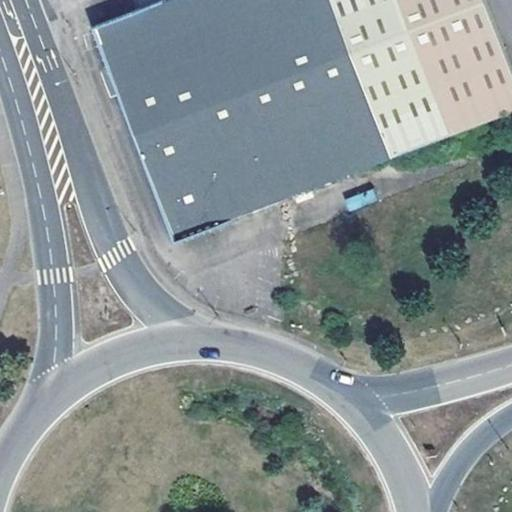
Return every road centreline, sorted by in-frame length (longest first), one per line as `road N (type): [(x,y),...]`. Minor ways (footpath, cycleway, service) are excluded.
road 1 (secondary): [(54,158),(49,398)]
road 2 (secondary): [(182,342),(54,158)]
road 3 (primary): [(352,404),(274,355),(182,342)]
road 4 (secondary): [(3,0),(54,158)]
road 5 (primary): [(511,371),(383,404),(352,404)]
road 6 (primary): [(182,342),(134,351),(49,398)]
road 7 (primary): [(417,511),(511,416)]
road 8 (primary): [(413,511),(401,474),(352,404)]
